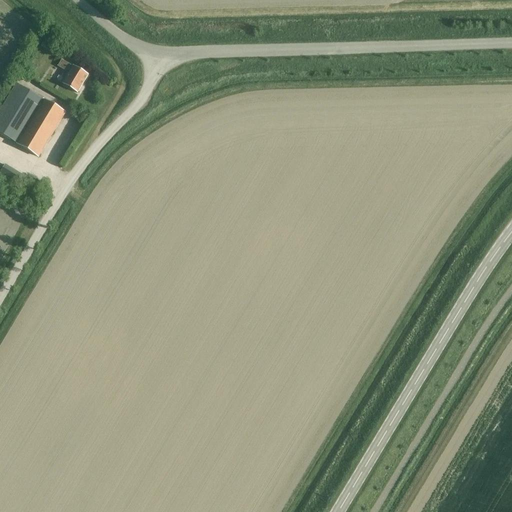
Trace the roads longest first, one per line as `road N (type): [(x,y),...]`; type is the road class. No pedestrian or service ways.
road 1 (track): [(511,4),(166,12),(137,0)]
road 2 (unclassified): [(154,54),(511,44)]
road 3 (tertiary): [(339,511),(511,231)]
road 4 (unclassified): [(0,300),(69,182),(146,96),(154,54)]
